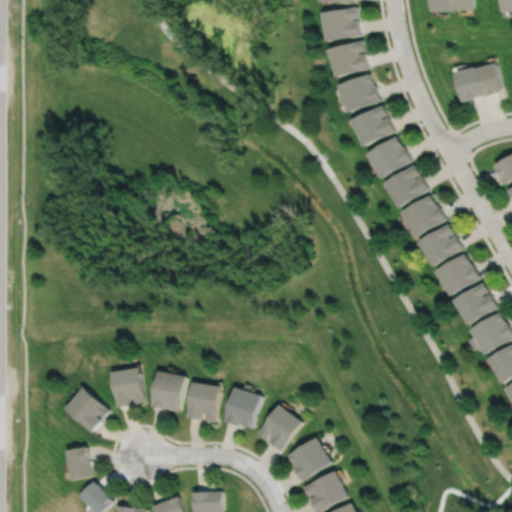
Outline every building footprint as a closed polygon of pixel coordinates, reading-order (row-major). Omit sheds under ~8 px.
[(455,0),(433,0),(433,8),(455,8),(455,7),(455,0)] [(324,10),(329,38),(364,33),(362,17),(355,18),(355,16),(361,15),(360,4),(324,10)] [(331,46),(338,75),(372,66),(369,51),(362,52),(361,50),(368,48),(365,38),(331,46)] [(486,93),(486,94),(506,89),(499,60),(478,66),(486,93)] [(478,66),(478,64),(458,70),(465,99),(486,93),(478,66)] [(341,83),(350,110),(384,98),(379,83),(377,84),(373,71),(341,83)] [(353,118),(366,144),(398,129),(391,115),(385,118),(384,115),(390,112),(385,103),(353,118)] [(369,152),(384,177),(415,159),(407,145),(406,146),(399,134),(369,152)] [(511,155),(498,163),(501,168),(499,169),(507,183),(511,180),(511,155)] [(418,163),(387,181),(402,206),(433,188),(425,174),(419,178),(417,176),(423,172),(418,163)] [(404,211),(419,236),(450,217),(442,204),(440,205),(434,193),(404,211)] [(421,240),(436,265),(467,247),(459,234),(453,237),(452,235),(457,231),(452,222),(421,240)] [(439,270),(453,295),(484,277),(476,263),(475,264),(468,252),(439,270)] [(456,299),(471,324),(501,306),(493,292),(487,296),(486,293),(492,290),(486,281),(456,299)] [(473,329),(488,354),(511,339),(511,324),(510,321),(509,322),(502,311),(473,329)] [(511,345),(490,358),(505,383),(511,378),(511,345)] [(115,372),(121,407),(136,405),(135,398),(137,398),(139,404),(150,403),(144,368),(115,372)] [(161,371),(154,406),(171,409),(171,407),(184,410),(191,377),(161,371)] [(196,382),(190,417),(206,420),(207,413),(209,414),(208,420),(217,421),(222,386),(196,382)] [(68,408),(94,432),(105,421),(100,416),(102,414),(106,419),(114,411),(87,387),(68,408)] [(236,387),(225,421),(241,425),(241,424),(253,428),(264,395),(236,387)] [(281,405),(260,433),(268,439),(272,434),(274,436),(270,441),(283,450),(304,422),(281,405)] [(290,455),(296,466),(295,467),(304,481),(334,462),(319,437),(290,455)] [(70,450),(75,480),(95,477),(93,464),(94,463),(91,446),(70,450)] [(306,486),(310,496),(316,493),(317,496),(311,498),(318,511),(350,497),(338,471),(306,486)] [(83,494),(101,511),(102,511),(115,499),(97,481),(83,494)] [(196,493),(197,510),(225,510),(224,491),(211,491),(211,493),(196,493)] [(155,507),(156,511),(188,511),(183,497),(155,507)] [(331,511),(360,511),(354,500),(331,511)] [(120,502),(118,511),(149,511),(150,507),(137,505),(120,502)]
